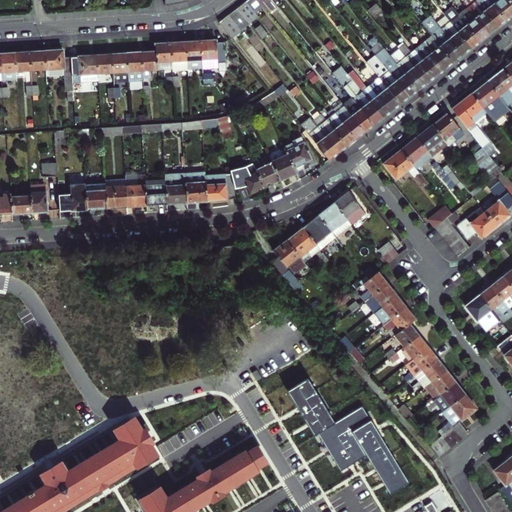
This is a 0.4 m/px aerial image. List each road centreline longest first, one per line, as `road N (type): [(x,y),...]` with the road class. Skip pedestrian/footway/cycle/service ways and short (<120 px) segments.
road 1 (residential): [(355,159),(301,192),(229,217),(0,234)]
road 2 (residential): [(433,285),(441,317),(503,395),(503,412),(458,467),(477,511)]
road 3 (residential): [(0,28),(179,17),(221,0)]
road 4 (residential): [(511,36),(355,159)]
road 5 (residential): [(355,159),(424,244),(433,285)]
